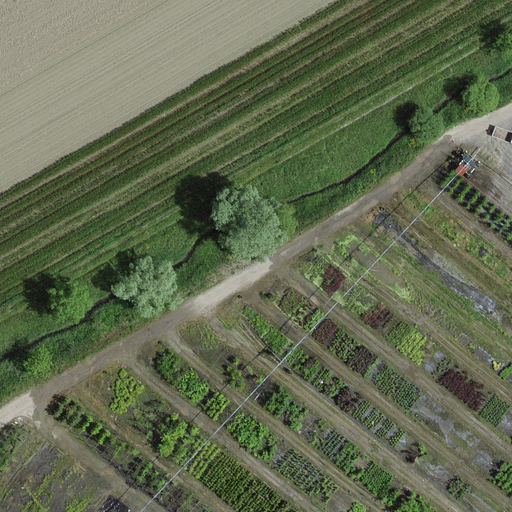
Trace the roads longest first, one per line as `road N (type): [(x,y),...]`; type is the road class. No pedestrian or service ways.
road 1 (track): [(0,424),(511,118)]
road 2 (track): [(511,27),(0,322)]
road 3 (track): [(153,511),(24,409)]
